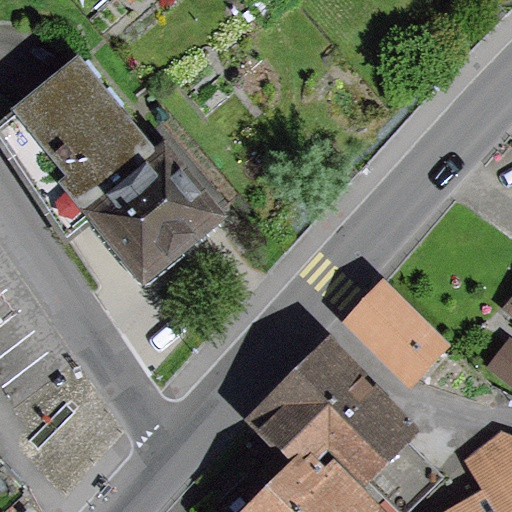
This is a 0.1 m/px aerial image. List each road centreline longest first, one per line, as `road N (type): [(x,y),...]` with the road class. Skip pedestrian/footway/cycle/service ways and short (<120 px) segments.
road 1 (residential): [(0,181),(183,436)]
road 2 (tertiary): [(511,89),(305,323)]
road 3 (residential): [(511,432),(413,414),(305,323)]
road 4 (tertiary): [(305,323),(183,436)]
